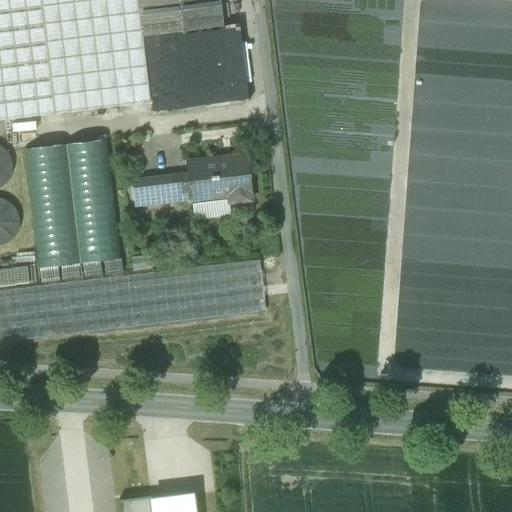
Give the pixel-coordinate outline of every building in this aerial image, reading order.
[(0,0),(0,121),(150,103),(146,71),(137,0),(0,0)] [(218,0),(137,0),(142,36),(222,27),(218,0)] [(107,141),(24,150),(38,269),(120,259),(107,141)] [(0,186),(1,186),(8,179),(11,171),(11,162),(7,153),(0,147),(0,186)] [(245,155),(185,162),(186,174),(188,199),(192,199),(226,195),(227,203),(250,201),(245,155)] [(186,174),(131,180),(133,205),(188,199),(186,174)] [(226,195),(192,199),(194,220),(228,216),(227,203),(226,195)] [(0,246),(9,242),(15,236),(18,227),(18,218),(14,210),(8,203),(0,200),(0,246)] [(257,261),(0,289),(0,341),(262,313),(257,261)] [(0,268),(0,284),(21,283),(20,267),(0,268)] [(196,511),(194,496),(151,502),(150,497),(118,501),(119,511),(196,511)]
